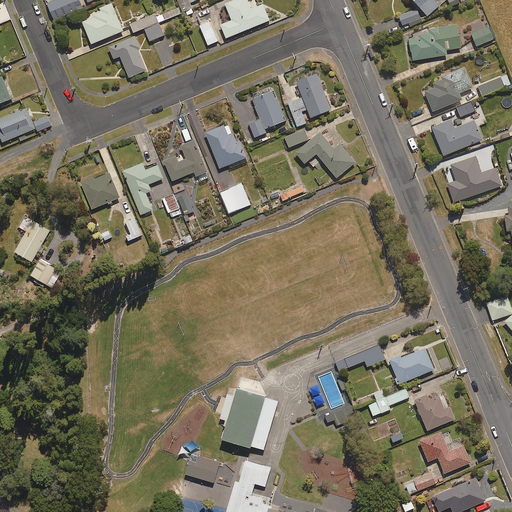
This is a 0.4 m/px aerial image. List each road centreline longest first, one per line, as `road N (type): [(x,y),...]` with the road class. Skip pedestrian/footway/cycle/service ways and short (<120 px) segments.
road 1 (residential): [(337,23),(501,417)]
road 2 (residential): [(337,23),(97,119),(66,104),(23,0)]
